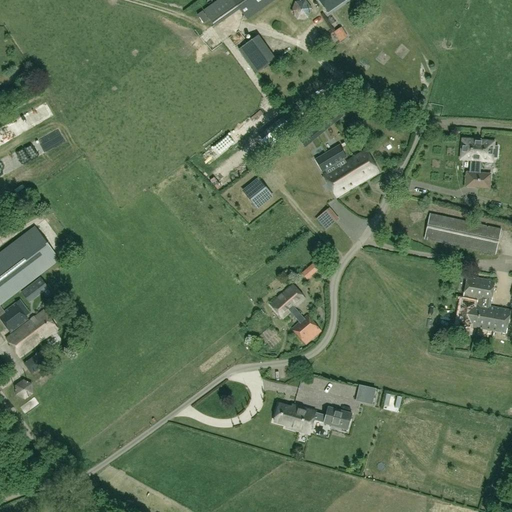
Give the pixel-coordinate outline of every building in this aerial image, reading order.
[(232,0),(247,19),(274,0),(232,0)] [(319,0),(327,12),(345,0),(319,0)] [(294,2),(290,12),(297,21),(307,19),(311,9),(305,1),(294,2)] [(340,30),(334,34),(340,44),(346,40),(340,30)] [(239,50),(253,76),(275,65),(261,38),(239,50)] [(38,125),(49,121),(44,106),(33,110),(38,125)] [(328,114),(323,118),(330,126),(335,122),(328,114)] [(10,140),(34,131),(30,119),(5,129),(10,140)] [(316,124),(311,129),(318,136),(323,132),(316,124)] [(461,133),(447,130),(446,140),(459,142),(461,133)] [(239,139),(241,143),(253,138),(250,133),(239,139)] [(303,135),(298,139),(305,147),(310,143),(303,135)] [(60,136),(0,164),(0,178),(66,147),(60,136)] [(463,140),(461,158),(471,159),(470,173),(467,173),(466,187),(489,189),(490,175),(479,174),(480,160),(491,161),(491,157),(496,158),(497,147),(492,146),(492,143),(463,140)] [(315,159),(315,160),(322,172),(324,171),(326,173),(323,175),(336,197),(379,172),(366,150),(346,162),(344,159),(346,158),(339,145),(339,146),(327,152),(327,153),(315,159)] [(258,179),(243,192),(257,208),(272,196),(258,179)] [(337,220),(328,210),(316,220),(325,230),(337,220)] [(496,254),(501,230),(430,214),(424,239),(496,254)] [(28,319),(25,316),(29,313),(24,306),(20,309),(16,303),(4,312),(0,306),(0,305),(69,253),(45,219),(13,243),(0,253),(0,319),(10,333),(28,319)] [(309,267),(307,269),(312,275),(322,267),(317,260),(309,267)] [(40,277),(21,292),(26,299),(46,284),(40,277)] [(482,329),(486,306),(482,305),(483,301),(491,302),(495,282),(467,277),(463,297),(477,300),(477,304),(474,304),(474,303),(462,301),(458,326),(457,332),(468,334),(470,327),(482,329)] [(293,285),(270,304),(282,319),(290,312),(299,322),(304,318),(295,308),(305,299),(293,285)] [(506,333),(510,310),(486,306),(482,329),(506,333)] [(20,358),(57,329),(44,310),(6,339),(20,358)] [(321,331),(307,315),(304,318),(299,322),(292,329),(305,345),(321,331)] [(32,374),(46,363),(39,353),(25,364),(32,374)] [(23,380),(14,386),(15,396),(25,400),(33,394),(32,383),(23,380)] [(359,385),(355,401),(372,405),(376,388),(359,385)] [(316,410),(313,409),(292,403),(291,406),(279,402),(273,423),(285,427),(285,429),(310,436),(314,420),(323,423),(323,424),(348,431),(352,414),(327,407),(325,415),(316,413),(316,410)]
